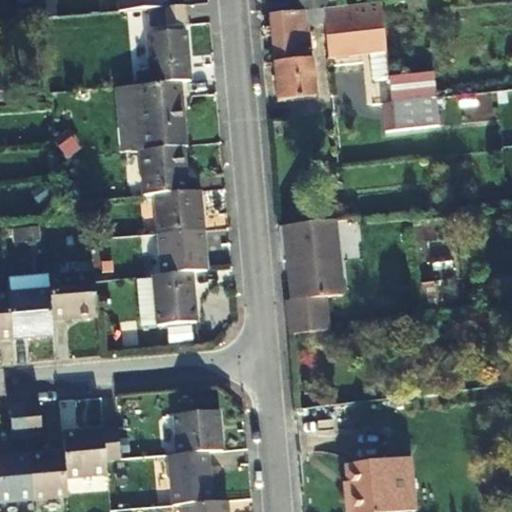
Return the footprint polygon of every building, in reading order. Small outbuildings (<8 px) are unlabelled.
[(332,0),(302,0),(304,11),(310,11),(326,9),(334,8),(332,0)] [(329,50),(330,56),(387,50),(383,3),(334,8),(326,9),(327,22),(352,20),(353,33),(328,36),(329,50)] [(181,11),(160,13),(162,32),(183,30),(181,11)] [(297,51),(314,50),(310,11),(304,11),(273,14),(278,64),(297,62),(297,51)] [(178,87),(187,86),(183,39),(147,41),(150,89),(178,87)] [(297,62),(278,64),(281,101),(317,98),(314,60),(315,59),(314,50),(297,51),(297,62)] [(387,50),(330,56),(330,65),(389,61),(387,50)] [(180,154),(184,154),(178,87),(150,89),(136,90),(137,99),(117,101),(120,141),(140,139),(141,157),(180,154)] [(116,92),(117,101),(137,99),(136,90),(134,91),(116,92)] [(440,127),(437,100),(393,105),(384,106),(387,133),(440,127)] [(120,141),(122,159),(137,158),(141,157),(140,139),(120,141)] [(141,157),(137,158),(140,203),(151,202),(184,199),(180,154),(141,157)] [(196,199),(184,199),(151,202),(155,220),(156,246),(199,242),(196,199)] [(286,228),(282,228),(286,264),(290,263),(295,304),(289,304),(291,333),(294,333),(329,329),(326,300),(344,298),(335,222),(286,228)] [(156,246),(158,284),(187,281),(202,280),(199,242),(156,246)] [(46,282),(48,296),(51,327),(97,323),(94,289),(93,278),(46,282)] [(158,284),(150,284),(154,336),(192,333),(187,281),(158,284)] [(51,327),(48,296),(8,300),(12,344),(53,341),(51,327)] [(0,300),(0,345),(12,344),(8,300),(0,300)] [(26,412),(28,443),(44,442),(42,411),(26,412)] [(15,444),(28,443),(26,412),(12,413),(15,444)] [(168,421),(171,461),(201,458),(216,457),(212,417),(168,421)] [(116,440),(101,441),(103,465),(106,465),(118,464),(116,440)] [(103,465),(101,441),(62,443),(64,460),(66,485),(105,483),(104,473),(103,465)] [(171,461),(164,461),(168,511),(177,510),(206,508),(201,458),(171,461)] [(412,458),(391,461),(397,510),(418,508),(412,458)] [(67,507),(66,485),(64,460),(30,462),(34,510),(67,507)] [(351,511),(382,511),(397,510),(391,461),(350,465),(353,497),(350,498),(351,511)] [(0,463),(0,511),(34,510),(30,462),(0,463)] [(106,465),(103,465),(104,473),(119,472),(118,464),(106,465)]
